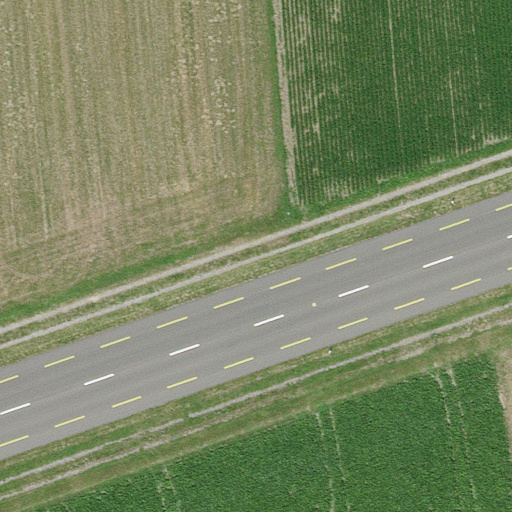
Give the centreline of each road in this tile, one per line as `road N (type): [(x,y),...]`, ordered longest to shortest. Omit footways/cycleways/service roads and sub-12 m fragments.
road 1 (primary): [(0,428),(511,247)]
road 2 (track): [(511,170),(0,348)]
road 3 (track): [(511,320),(0,497)]
